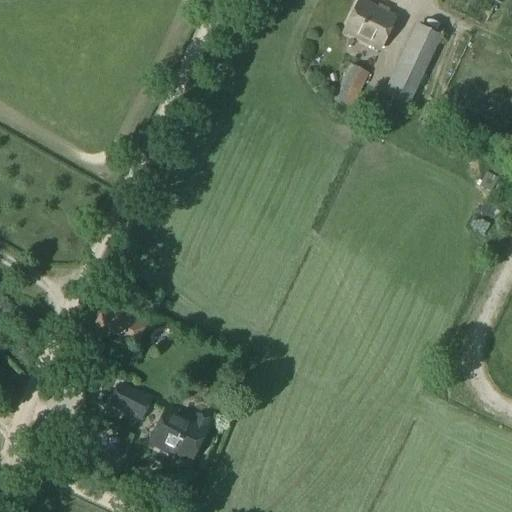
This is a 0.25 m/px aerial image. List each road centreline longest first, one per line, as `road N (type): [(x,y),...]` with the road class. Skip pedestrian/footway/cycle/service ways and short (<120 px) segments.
road 1 (unclassified): [(3,455),(219,0)]
road 2 (unclassified): [(127,511),(3,455)]
